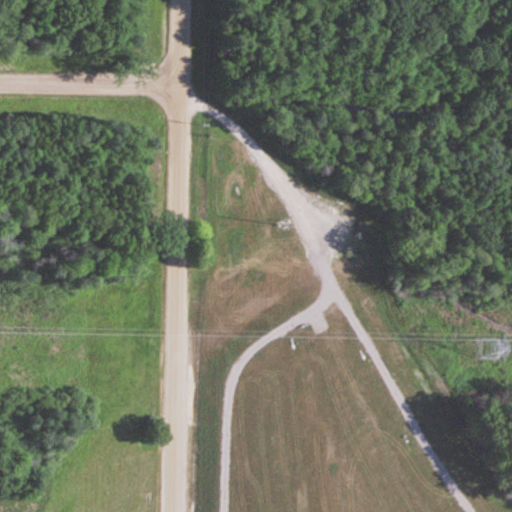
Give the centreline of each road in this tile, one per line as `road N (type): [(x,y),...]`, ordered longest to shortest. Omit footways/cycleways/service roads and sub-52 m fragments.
road 1 (tertiary): [(176,511),(179,0)]
road 2 (track): [(295,195),(511,255)]
road 3 (residential): [(179,86),(0,85)]
